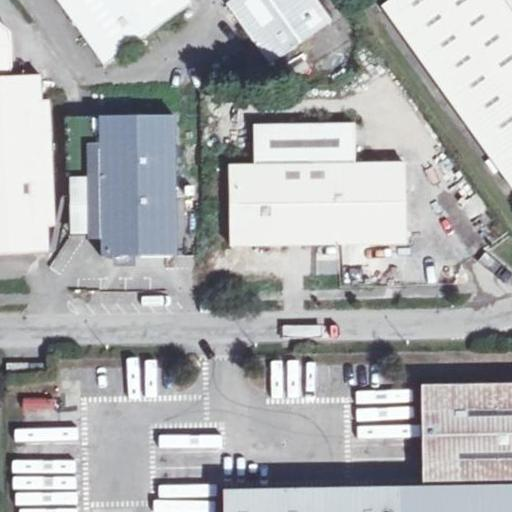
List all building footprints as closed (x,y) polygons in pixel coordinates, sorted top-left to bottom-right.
[(50,0),(99,69),(188,6),(183,0),(50,0)] [(323,21),(307,0),(225,0),(219,5),(263,65),(323,21)] [(511,0),(392,0),(378,11),(511,193),(511,0)] [(0,141),(38,141),(37,100),(29,100),(28,74),(3,75),(1,40),(0,38),(0,141)] [(101,241),(101,258),(179,256),(177,117),(101,119),(102,178),(89,179),(90,241),(101,241)] [(248,123),(248,163),(223,164),(223,246),(401,243),(401,162),(351,162),(350,122),(248,123)] [(0,141),(0,254),(32,253),(32,223),(41,222),(38,141),(0,141)] [(7,379),(25,379),(24,368),(7,368),(7,379)] [(511,386),(413,388),(416,490),(511,488),(511,386)] [(214,511),(511,511),(511,488),(416,490),(214,493),(214,511)]
